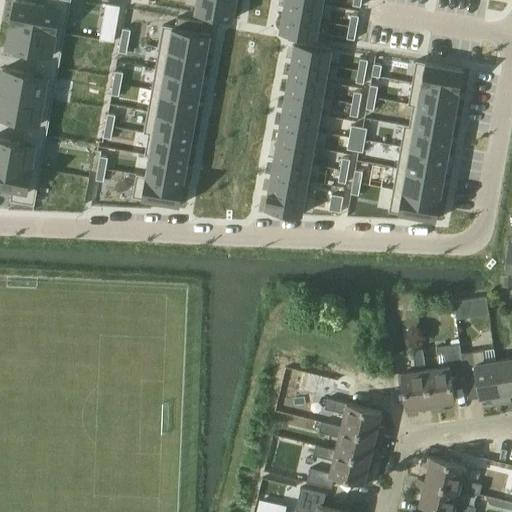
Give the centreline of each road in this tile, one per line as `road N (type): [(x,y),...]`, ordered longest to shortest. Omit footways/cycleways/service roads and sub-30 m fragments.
road 1 (residential): [(0,226),(458,246),(485,223),(511,67)]
road 2 (residential): [(511,424),(401,441),(384,511)]
